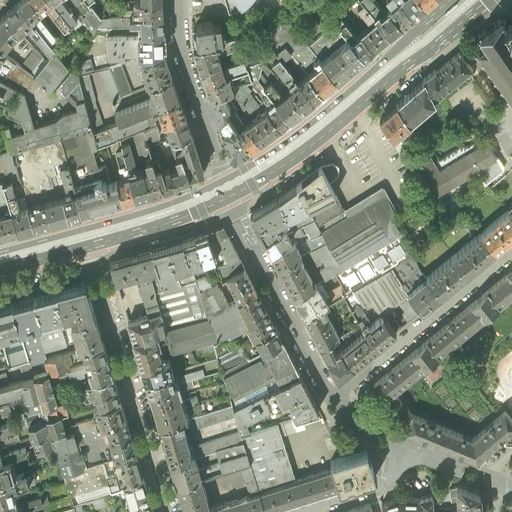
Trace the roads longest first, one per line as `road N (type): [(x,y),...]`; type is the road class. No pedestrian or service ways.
road 1 (residential): [(166,511),(87,239)]
road 2 (residential): [(225,190),(335,399)]
road 3 (primary): [(225,190),(280,159),(410,53)]
road 4 (residential): [(511,251),(335,399)]
road 5 (residential): [(225,190),(180,49),(176,0)]
road 6 (primary): [(87,239),(225,190)]
road 7 (residential): [(406,449),(388,481),(302,511)]
